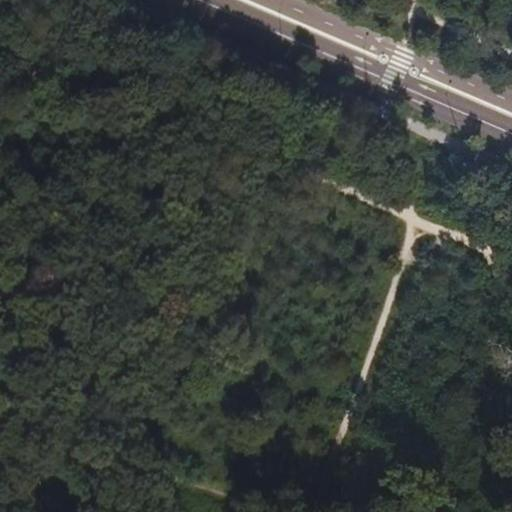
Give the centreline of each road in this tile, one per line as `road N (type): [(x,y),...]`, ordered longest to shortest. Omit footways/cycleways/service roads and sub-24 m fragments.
road 1 (primary): [(511,133),(196,0)]
road 2 (unknown): [(384,0),(511,56)]
